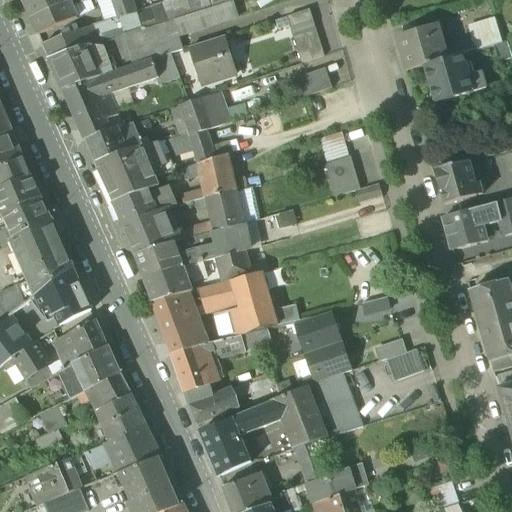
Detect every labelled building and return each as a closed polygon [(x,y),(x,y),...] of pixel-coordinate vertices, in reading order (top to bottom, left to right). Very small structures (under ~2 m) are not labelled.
[(22,0),(30,19),(70,2),(73,7),(91,1),(90,0),(22,0)] [(115,8),(112,0),(96,0),(105,25),(119,21),(115,8)] [(112,0),(115,8),(119,21),(136,15),(131,0),(112,0)] [(156,23),(157,27),(173,22),(192,17),(186,0),(178,0),(165,4),(156,8),(152,9),(156,23)] [(210,0),(186,0),(192,17),(214,10),(210,0)] [(210,0),(214,10),(234,3),(238,2),(237,0),(210,0)] [(73,7),(78,20),(96,12),(91,1),(73,7)] [(78,20),(73,7),(70,2),(30,19),(39,38),(78,20)] [(214,10),(192,17),(173,22),(179,39),(239,19),(234,3),(214,10)] [(43,47),(49,61),(78,51),(89,48),(103,48),(105,48),(101,38),(156,23),(152,9),(147,11),(136,15),(119,21),(105,25),(96,27),(73,36),(43,47)] [(288,19),(291,30),(313,23),(310,12),(288,19)] [(157,27),(143,32),(142,31),(136,33),(146,65),(152,63),(171,56),(179,54),(179,53),(183,52),(179,39),(173,22),(157,27)] [(472,41),(476,53),(494,48),(503,45),(496,22),(469,30),(472,41)] [(316,31),(313,23),(291,30),(293,39),(316,31)] [(426,68),(449,61),(445,50),(439,26),(396,39),(406,74),(426,68)] [(293,39),(302,65),(325,58),(316,31),(293,39)] [(136,33),(124,37),(105,48),(103,48),(107,57),(113,76),(135,68),(146,65),(136,33)] [(190,50),(202,87),(237,76),(225,39),(190,50)] [(472,41),(445,50),(449,61),(462,57),(476,53),(472,41)] [(494,48),(498,61),(511,57),(507,44),(503,45),(494,48)] [(97,70),(94,62),(89,48),(78,51),(49,61),(59,84),(97,70)] [(103,48),(89,48),(94,62),(107,57),(103,48)] [(180,80),(171,56),(152,63),(156,75),(164,72),(166,78),(158,80),(157,81),(159,87),(180,80)] [(113,76),(107,57),(94,62),(97,70),(59,84),(63,93),(113,76)] [(466,68),(462,57),(449,61),(426,68),(432,88),(432,95),(433,99),(435,103),(437,106),(486,91),(482,74),(474,77),(471,67),(466,68)] [(157,81),(158,80),(156,75),(152,63),(146,65),(135,68),(113,76),(63,93),(81,132),(107,122),(119,118),(118,118),(115,110),(110,97),(129,90),(157,81)] [(297,80),(304,99),(333,90),(326,70),(305,77),(297,80)] [(164,72),(156,75),(158,80),(166,78),(164,72)] [(129,90),(110,97),(115,110),(134,104),(129,90)] [(180,109),(181,110),(175,111),(176,116),(182,115),(190,138),(207,132),(214,130),(225,126),(231,124),(227,111),(222,95),(215,97),(214,97),(210,98),(205,100),(190,105),(180,109)] [(0,138),(13,134),(0,102),(0,138)] [(245,105),(227,111),(231,124),(249,118),(245,105)] [(181,110),(180,109),(171,112),(180,140),(190,138),(182,115),(176,116),(175,111),(181,110)] [(86,143),(112,133),(107,122),(81,132),(86,143)] [(86,143),(95,165),(143,148),(135,127),(119,132),(112,134),(112,133),(86,143)] [(207,132),(190,138),(194,153),(199,167),(216,161),(212,149),(207,132)] [(0,150),(17,144),(13,134),(0,138),(0,150)] [(321,141),(327,166),(349,159),(342,135),(321,141)] [(170,161),(194,153),(190,138),(180,140),(167,143),(163,144),(170,161)] [(212,149),(216,161),(228,157),(233,156),(229,143),(212,149)] [(17,144),(0,150),(0,171),(25,161),(17,144)] [(95,165),(109,195),(156,180),(167,177),(176,174),(170,161),(163,144),(143,148),(95,165)] [(228,157),(216,161),(199,167),(201,178),(204,191),(206,201),(237,193),(235,184),(228,157)] [(327,166),(334,193),(359,186),(351,159),(349,159),(327,166)] [(0,190),(32,178),(25,161),(0,171),(0,190)] [(435,173),(444,204),(483,195),(480,183),(476,184),(470,163),(435,173)] [(201,178),(199,167),(182,172),(186,183),(201,178)] [(0,212),(13,207),(15,211),(42,200),(39,195),(32,178),(0,190),(0,212)] [(159,189),(156,180),(109,195),(114,205),(149,192),(159,189)] [(361,192),(359,186),(334,193),(336,199),(356,194),(361,192)] [(356,194),(359,205),(382,198),(379,186),(361,192),(356,194)] [(252,189),(237,193),(244,226),(245,228),(255,225),(259,224),(252,189)] [(165,191),(151,196),(158,214),(170,210),(172,210),(165,191)] [(206,201),(204,191),(181,197),(183,207),(195,204),(206,201)] [(147,219),(158,214),(151,196),(149,192),(114,205),(124,229),(147,219)] [(212,225),(214,235),(244,226),(237,193),(206,201),(208,207),(209,210),(208,211),(209,216),(210,215),(212,225)] [(0,249),(12,243),(52,222),(42,200),(15,211),(3,216),(9,229),(0,233),(0,249)] [(208,207),(206,201),(195,204),(197,209),(208,207)] [(511,201),(498,205),(502,223),(501,223),(502,226),(503,226),(506,237),(511,235),(511,201)] [(443,220),(452,252),(487,243),(483,228),(501,223),(502,223),(498,205),(449,219),(443,220)] [(124,229),(136,257),(176,246),(183,244),(170,210),(158,214),(147,219),(124,229)] [(281,217),(284,230),(297,226),(293,213),(281,217)] [(12,243),(17,255),(58,235),(52,222),(12,243)] [(190,231),(193,241),(194,240),(213,236),(214,235),(212,225),(190,231)] [(261,249),(255,225),(245,228),(250,252),(261,249)] [(245,228),(244,226),(214,235),(213,236),(218,261),(245,254),(250,252),(245,228)] [(284,233),(264,237),(266,245),(285,241),(284,233)] [(17,255),(29,283),(36,299),(73,271),(64,251),(58,235),(17,255)] [(213,236),(194,240),(198,251),(203,264),(218,261),(213,236)] [(193,241),(183,244),(176,246),(179,256),(198,251),(194,240),(193,241)] [(145,281),(184,270),(179,256),(176,246),(136,257),(145,281)] [(198,251),(179,256),(184,270),(203,264),(198,251)] [(218,261),(224,283),(251,276),(245,254),(218,261)] [(203,264),(184,270),(189,282),(193,281),(194,284),(208,280),(203,264)] [(193,294),(189,282),(184,270),(145,281),(153,305),(189,295),(193,294)] [(73,271),(36,299),(43,313),(52,310),(55,318),(57,321),(60,329),(92,312),(87,301),(73,271)] [(272,345),(269,331),(278,329),(274,315),(263,275),(231,284),(238,310),(246,338),(242,339),(245,352),(266,347),(272,345)] [(32,303),(36,299),(29,283),(0,295),(0,298),(0,299),(10,320),(11,319),(15,316),(32,303)] [(470,294),(481,331),(511,322),(511,288),(510,289),(508,283),(470,294)] [(194,309),(198,320),(213,316),(238,310),(231,284),(212,289),(216,303),(210,304),(194,309)] [(189,295),(194,309),(210,304),(216,303),(212,289),(193,294),(189,295)] [(194,309),(189,295),(153,305),(172,357),(208,346),(198,320),(194,309)] [(0,298),(0,327),(4,325),(10,320),(0,299),(0,298)] [(36,299),(32,303),(46,322),(47,322),(55,318),(52,310),(43,313),(36,299)] [(362,306),(365,318),(391,311),(388,299),(362,306)] [(297,309),(274,315),(278,329),(294,324),(300,322),(297,309)] [(238,310),(213,316),(219,344),(242,339),(246,338),(238,310)] [(300,322),(294,324),(305,357),(342,344),(331,314),(300,322)] [(0,327),(0,370),(32,347),(11,319),(10,320),(4,325),(0,327)] [(511,322),(481,331),(490,364),(511,357),(511,322)] [(59,354),(66,371),(73,367),(108,350),(96,323),(64,338),(70,349),(59,354)] [(70,349),(64,338),(53,343),(59,354),(70,349)] [(219,344),(208,346),(172,357),(186,395),(210,387),(219,383),(212,364),(246,354),(245,352),(242,339),(219,344)] [(402,339),(374,348),(378,362),(407,352),(402,339)] [(305,357),(315,386),(352,373),(342,344),(305,357)] [(16,362),(28,382),(51,368),(36,345),(35,345),(15,360),(14,361),(15,363),(16,362)] [(108,350),(73,367),(86,395),(86,394),(120,376),(109,350),(108,350)] [(391,362),(398,383),(424,374),(416,353),(391,362)] [(511,357),(490,364),(494,375),(511,369),(511,357)] [(70,402),(86,395),(73,367),(66,371),(57,377),(70,402)] [(57,377),(51,368),(28,382),(33,391),(39,387),(57,377)] [(511,374),(495,380),(498,389),(511,385),(511,374)] [(132,398),(120,376),(86,394),(97,415),(132,398)] [(343,377),(308,389),(328,441),(363,430),(343,377)] [(253,385),(233,391),(235,398),(239,397),(240,399),(272,389),(269,380),(253,385)] [(511,385),(498,389),(506,419),(511,417),(511,385)] [(190,407),(214,398),(210,387),(186,395),(190,407)] [(315,445),(328,441),(308,389),(281,399),(275,402),(283,422),(294,451),(296,451),(315,445)] [(240,410),(235,398),(233,391),(214,398),(190,407),(197,426),(240,410)] [(148,430),(132,398),(97,415),(112,445),(148,430)] [(0,409),(0,429),(3,436),(28,424),(16,401),(12,403),(0,409)] [(200,434),(219,479),(251,464),(240,438),(271,426),(283,422),(275,402),(260,408),(261,410),(233,422),(200,434)] [(41,417),(51,436),(59,432),(67,429),(58,409),(41,417)] [(112,445),(105,448),(111,460),(119,476),(121,475),(158,460),(162,458),(148,430),(112,445)] [(59,432),(51,436),(36,443),(41,453),(64,442),(59,432)] [(447,437),(412,449),(418,464),(452,452),(447,437)] [(296,451),(307,486),(326,479),(315,445),(296,451)] [(105,448),(86,455),(91,468),(111,460),(105,448)] [(86,455),(69,462),(75,475),(91,468),(86,455)] [(450,459),(437,463),(442,476),(454,472),(450,459)] [(174,498),(158,460),(121,475),(132,503),(128,505),(130,511),(174,511),(180,510),(174,498)] [(82,491),(75,475),(69,462),(48,470),(27,479),(30,486),(34,484),(36,489),(32,490),(37,502),(37,503),(39,509),(44,507),(81,492),(82,491)] [(307,486),(314,506),(354,492),(366,488),(360,467),(326,479),(307,486)] [(223,489),(232,511),(253,511),(274,504),(262,474),(223,489)] [(430,492),(437,511),(440,511),(459,506),(452,485),(430,492)] [(294,491),(285,494),(290,511),(299,511),(303,511),(301,505),(299,506),(294,491)] [(44,507),(46,511),(89,511),(81,492),(44,507)] [(360,511),(354,492),(314,506),(315,511),(360,511)] [(284,495),(274,504),(253,511),(290,511),(285,494),(284,495)]
